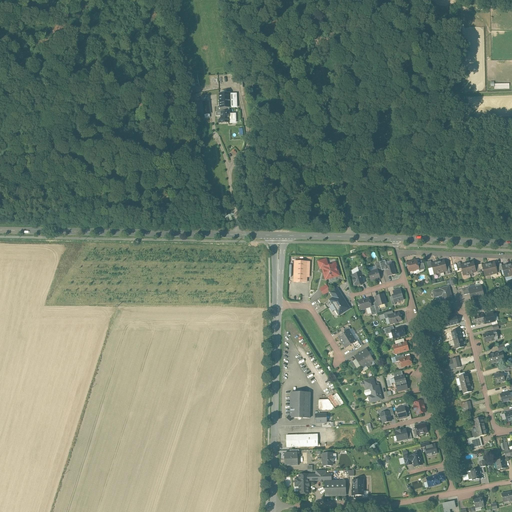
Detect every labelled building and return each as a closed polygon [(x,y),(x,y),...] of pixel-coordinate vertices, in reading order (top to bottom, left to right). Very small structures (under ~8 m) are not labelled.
[(230,94),(220,94),(220,107),(227,107),(237,107),(236,94),(230,94)] [(217,107),(217,116),(221,115),(221,123),(229,123),(229,120),(235,120),(235,114),(229,114),(229,112),(228,112),(227,107),(220,107),(217,107)] [(335,263),(327,266),(326,260),(319,262),(321,268),(322,268),(326,279),(339,275),(335,263)] [(417,261),(407,263),(409,271),(412,270),(413,271),(415,271),(415,270),(419,269),(418,265),(417,261)] [(444,261),(438,262),(440,273),(443,272),(447,271),(446,267),(444,261)] [(307,262),(295,262),(294,282),(306,282),(306,277),(307,262)] [(431,264),(432,268),(434,274),(437,273),(438,274),(440,273),(438,262),(431,264)] [(473,262),(467,264),(470,274),(473,274),(472,273),(476,272),(473,262)] [(495,262),(488,264),(491,275),(497,273),(495,265),(495,262)] [(387,266),(385,267),(386,269),(388,276),(396,274),(393,264),(387,266)] [(461,265),(461,268),(463,275),(467,274),(467,275),(470,274),(467,264),(461,265)] [(482,266),(483,270),(485,276),(491,275),(488,264),(482,266)] [(502,267),(503,270),(505,277),(508,276),(511,276),(508,265),(502,267)] [(363,266),(357,268),(359,273),(361,273),(361,276),(365,275),(363,266)] [(377,270),(369,273),(371,281),(380,279),(378,272),(377,270)] [(359,273),(353,275),(354,278),(353,279),(354,283),(355,282),(356,286),(364,283),(361,276),(361,273),(359,273)] [(320,288),(323,295),(331,291),(327,284),(320,288)] [(449,287),(440,289),(433,291),(434,298),(442,296),(444,303),(452,301),(449,287)] [(481,287),(475,288),(478,299),(484,297),(481,287)] [(469,290),(470,294),(471,301),(478,299),(475,288),(469,290)] [(400,290),(393,292),(394,295),(392,296),(393,296),(394,303),(395,303),(403,300),(400,290)] [(349,308),(340,294),(330,300),(334,307),(336,309),(338,310),(340,314),(349,308)] [(384,294),(375,297),(377,302),(378,306),(386,304),(384,294)] [(369,299),(359,302),(361,310),(362,309),(363,310),(365,309),(366,308),(370,307),(371,307),(371,306),(369,299)] [(392,311),(384,314),(382,314),(383,319),(385,319),(389,318),(388,316),(393,314),(392,311)] [(393,314),(388,316),(389,318),(390,324),(394,323),(395,324),(396,323),(397,322),(401,321),(399,313),(393,314)] [(492,313),(483,315),(485,322),(485,324),(491,322),(495,321),(492,313)] [(483,314),(474,317),(476,325),(485,322),(483,315),(483,314)] [(449,321),(451,327),(461,323),(460,318),(449,321)] [(394,330),(391,331),(392,333),(394,339),(405,335),(403,328),(394,330)] [(460,330),(451,332),(454,341),(462,338),(460,330)] [(345,333),(339,337),(340,340),(342,343),(352,336),(349,331),(345,333)] [(496,332),(483,335),(485,343),(498,340),(496,332)] [(352,336),(342,343),(343,345),(344,345),(346,348),(352,344),(356,342),(352,336)] [(462,338),(454,341),(456,349),(464,347),(462,338)] [(356,342),(352,344),(355,349),(360,346),(357,341),(356,342)] [(406,343),(394,346),(395,350),(396,349),(397,353),(407,351),(406,346),(407,346),(406,343)] [(373,361),(367,351),(365,353),(364,352),(363,351),(361,353),(369,366),(371,365),(370,363),(373,361)] [(498,353),(489,356),(491,364),(500,361),(504,360),(502,352),(498,353)] [(361,353),(358,355),(358,356),(358,357),(356,359),(362,368),(366,365),(367,367),(369,366),(361,353)] [(404,358),(399,360),(400,361),(402,367),(411,364),(409,357),(404,358)] [(503,373),(494,375),(496,384),(504,381),(504,382),(509,380),(508,376),(504,377),(503,373)] [(467,375),(459,377),(461,385),(469,383),(467,375)] [(403,376),(394,378),(396,383),(395,383),(396,383),(397,387),(396,387),(397,387),(398,392),(407,389),(406,384),(405,384),(404,381),(405,381),(404,376),(403,376)] [(373,379),(365,381),(367,389),(370,389),(371,388),(370,387),(375,386),(373,379)] [(469,383),(461,385),(463,394),(472,392),(469,383)] [(379,386),(375,387),(375,386),(370,387),(371,388),(370,389),(371,395),(368,396),(370,403),(382,400),(379,386)] [(337,404),(335,405),(336,407),(344,402),(337,392),(330,397),(334,402),(335,401),(337,404)] [(310,393),(291,393),(290,414),(287,418),(290,421),(293,418),(310,418),(310,393)] [(509,393),(500,395),(502,403),(511,401),(509,393)] [(329,399),(318,400),(318,411),(330,411),(335,409),(329,399)] [(422,401),(414,403),(415,407),(414,407),(414,408),(415,411),(414,411),(415,411),(416,411),(417,415),(425,412),(424,408),(424,406),(423,401),(422,401)] [(404,407),(396,409),(399,419),(407,417),(406,414),(404,407)] [(388,412),(381,414),(383,423),(391,421),(389,416),(388,412)] [(326,414),(317,415),(317,423),(322,423),(326,423),(326,422),(326,414)] [(482,418),(474,420),(476,428),(484,426),(482,418)] [(425,424),(415,427),(415,428),(417,435),(427,432),(425,424)] [(476,428),(472,429),(474,438),(486,435),(486,432),(487,431),(487,430),(485,430),(484,426),(476,428)] [(403,430),(398,431),(398,432),(395,432),(398,441),(407,439),(408,438),(406,431),(406,430),(403,431),(403,430)] [(318,434),(292,435),(292,447),(318,446),(318,434)] [(429,446),(426,446),(426,447),(427,451),(426,452),(426,455),(427,457),(430,457),(432,456),(432,455),(437,454),(435,444),(429,446)] [(332,454),(329,454),(327,452),(326,454),(323,454),(323,466),(332,466),(332,461),(333,461),(333,457),(332,457),(332,454)] [(290,453),(285,453),(285,465),(297,465),(297,456),(297,453),(290,453)] [(419,453),(404,457),(406,466),(412,464),(411,461),(413,461),(414,467),(422,465),(419,453)] [(504,459),(496,461),(498,470),(506,468),(504,459)] [(471,471),(473,480),(481,479),(479,470),(478,470),(471,471)] [(444,473),(437,474),(437,476),(438,476),(439,482),(446,480),(444,473)] [(308,475),(299,475),(299,478),(295,478),(295,486),(299,486),(299,492),(301,494),(307,494),(308,492),(308,486),(309,486),(309,483),(308,483),(308,481),(308,475)] [(437,476),(426,478),(427,481),(426,482),(427,484),(428,484),(429,487),(440,484),(439,482),(438,476),(437,476)] [(363,480),(353,480),(353,487),(352,487),(353,490),(353,495),(356,495),(357,496),(359,496),(360,495),(363,495),(363,480)] [(345,481),(325,482),(325,496),(345,495),(345,481)] [(511,499),(511,492),(502,494),(503,502),(509,501),(509,502),(511,501),(511,499)] [(482,498),(473,500),(476,511),(481,510),(481,508),(484,507),(482,498)] [(454,502),(446,503),(443,504),(442,504),(444,511),(449,511),(449,509),(455,508),(454,502)]
